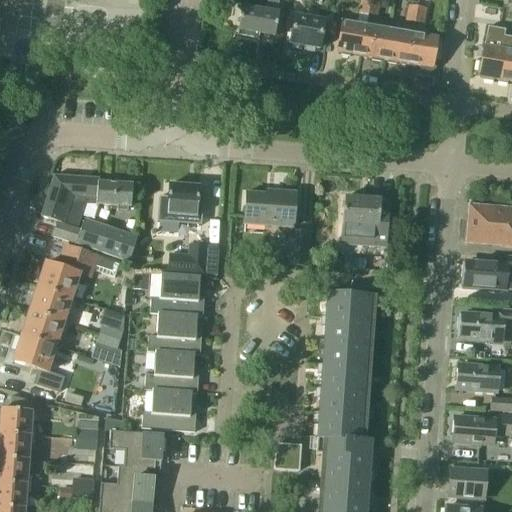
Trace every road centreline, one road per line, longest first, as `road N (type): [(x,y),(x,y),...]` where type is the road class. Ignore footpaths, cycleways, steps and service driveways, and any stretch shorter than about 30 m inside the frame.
road 1 (residential): [(212,423),(222,305),(232,292),(278,280),(441,287)]
road 2 (residential): [(456,108),(181,55)]
road 3 (residential): [(171,144),(450,166)]
road 4 (residential): [(424,511),(441,287)]
road 5 (residential): [(46,139),(31,161),(0,260)]
road 6 (residential): [(166,511),(168,482),(264,487)]
road 7 (residential): [(171,144),(46,139)]
road 8 (residential): [(441,287),(450,166)]
